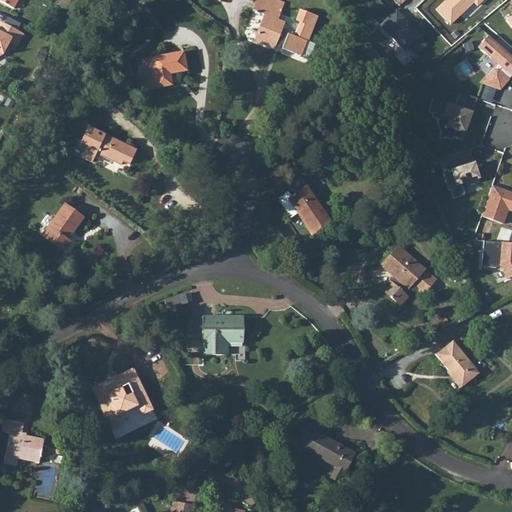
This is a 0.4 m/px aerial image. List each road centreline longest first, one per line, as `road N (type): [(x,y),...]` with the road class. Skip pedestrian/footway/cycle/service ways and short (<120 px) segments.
road 1 (residential): [(511,483),(469,475),(427,453),(381,405),(332,327),(295,291),(244,267)]
road 2 (residential): [(244,267),(164,281),(0,381)]
